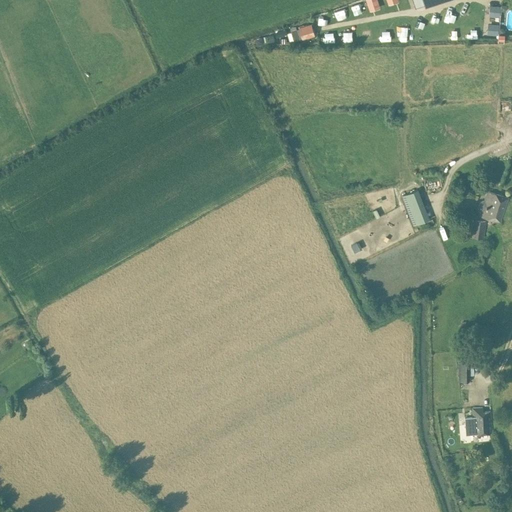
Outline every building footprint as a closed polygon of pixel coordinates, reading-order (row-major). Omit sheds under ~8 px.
[(366,0),(370,10),(380,7),(377,0),(366,0)] [(354,4),(357,14),(366,11),(363,1),(354,4)] [(490,4),(489,13),(499,14),(500,5),(490,4)] [(489,22),(488,30),(498,31),(499,22),(489,22)] [(310,23),(296,27),(296,28),(299,38),(313,34),(310,23)] [(394,28),(385,28),(385,37),(394,36),(394,28)] [(379,39),(378,29),(370,29),(370,39),(379,39)] [(500,110),(510,110),(511,99),(500,99),(500,110)] [(418,188),(402,194),(413,224),(429,219),(418,188)] [(507,198),(488,190),(484,200),(482,200),(479,203),(478,207),(479,210),(480,212),(479,215),(499,221),(507,198)] [(486,221),(473,219),(472,226),(471,226),(471,230),(470,229),(469,237),(484,239),(486,221)] [(473,375),(473,358),(461,358),(461,362),(458,362),(459,382),(469,381),(469,375),(473,375)] [(472,416),(464,417),(465,434),(491,432),(490,411),(482,412),(482,407),(472,408),(472,416)]
